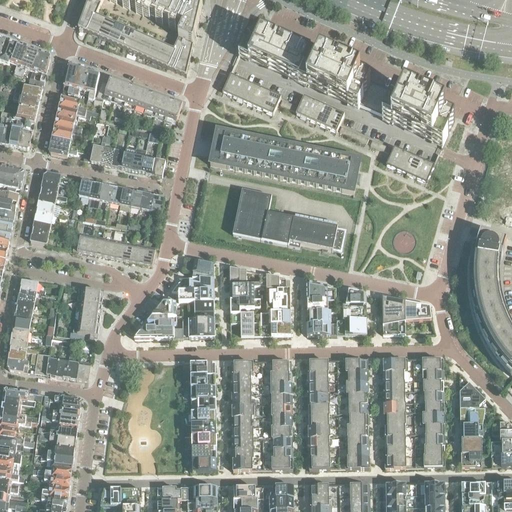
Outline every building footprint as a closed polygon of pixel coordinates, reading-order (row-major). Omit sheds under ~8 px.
[(203,11),(179,0),(89,0),(89,1),(85,14),(79,31),(187,79),(194,48),(203,11)] [(314,60),(274,42),(251,32),(240,56),(263,66),(303,84),(318,91),(335,99),(360,109),(371,85),(346,74),(339,71),(334,69),(329,67),(314,60)] [(8,43),(0,62),(0,64),(9,67),(10,65),(17,46),(8,43)] [(17,46),(10,65),(17,68),(13,78),(18,79),(29,51),(17,46)] [(29,51),(18,79),(22,80),(26,71),(33,74),(40,55),(29,51)] [(33,74),(31,79),(34,80),(36,75),(42,77),(41,83),(45,84),(51,61),(49,58),(40,55),(33,74)] [(74,96),(80,70),(71,66),(69,68),(63,92),(67,93),(67,95),(74,96)] [(80,70),(74,96),(78,97),(78,100),(84,102),(85,95),(90,73),(80,70)] [(100,77),(90,73),(85,95),(90,96),(89,102),(87,107),(93,109),(93,108),(102,109),(103,104),(94,103),(100,77)] [(233,100),(241,81),(231,77),(223,93),(223,95),(227,97),(233,100)] [(31,79),(29,88),(43,92),(45,84),(41,83),(40,84),(34,82),(34,80),(31,79)] [(183,107),(106,79),(104,85),(102,84),(97,100),(103,102),(175,128),(183,107)] [(243,104),(251,86),(241,81),(233,100),(234,100),(237,101),(243,104)] [(1,82),(0,86),(0,94),(15,99),(15,98),(40,103),(43,92),(29,88),(28,89),(23,88),(22,95),(16,94),(16,93),(8,90),(10,85),(1,82)] [(443,117),(424,109),(417,106),(371,85),(360,109),(383,120),(406,130),(412,133),(424,138),(432,142),(444,147),(443,149),(443,150),(455,123),(443,117)] [(253,108),(261,90),(251,86),(243,104),(244,104),(247,106),(253,108)] [(263,113),(271,95),(261,90),(253,108),(253,109),(257,110),(263,113)] [(0,94),(0,105),(2,106),(3,101),(14,104),(14,103),(19,105),(18,111),(37,114),(40,103),(15,98),(15,99),(0,94)] [(274,116),(281,99),(271,95),(263,113),(266,114),(273,117),(274,116)] [(306,121),(314,103),(304,98),(297,115),(296,117),(300,119),(306,121)] [(101,115),(87,112),(79,111),(81,105),(77,104),(62,100),(59,110),(86,117),(91,118),(100,120),(101,116),(101,115)] [(316,126),(324,108),(314,103),(306,121),(307,122),(310,123),(316,126)] [(326,130),(334,112),(324,108),(316,126),(317,126),(320,127),(326,130)] [(85,121),(86,117),(59,110),(57,120),(76,124),(77,120),(85,121)] [(35,126),(37,114),(18,111),(16,117),(2,115),(1,120),(2,120),(7,121),(11,122),(18,124),(18,123),(23,124),(27,125),(27,124),(35,126)] [(345,117),(334,112),(326,130),(327,130),(330,132),(337,135),(345,117)] [(75,130),(76,124),(57,120),(55,130),(82,136),(83,132),(75,130)] [(11,122),(7,121),(2,147),(10,149),(14,131),(10,130),(11,122)] [(18,151),(23,124),(18,123),(18,124),(16,131),(14,131),(10,149),(18,151)] [(23,124),(18,151),(27,152),(30,151),(33,134),(26,132),(27,125),(23,124)] [(81,141),(82,136),(55,130),(53,140),(71,144),(73,139),(81,141)] [(361,163),(217,134),(210,168),(354,197),(355,189),(359,172),(361,163)] [(105,151),(106,145),(107,140),(103,139),(101,150),(94,149),(91,149),(90,156),(89,164),(102,167),(105,151)] [(71,148),(71,144),(53,140),(51,148),(78,154),(79,150),(71,148)] [(511,145),(498,140),(477,211),(511,221),(511,145)] [(77,158),(78,154),(51,148),(49,154),(49,155),(51,157),(68,160),(69,156),(77,158)] [(396,172),(404,154),(394,150),(387,166),(386,168),(393,171),(396,172)] [(112,169),(115,153),(105,151),(102,167),(112,169)] [(122,171),(125,155),(115,153),(112,169),(122,171)] [(163,180),(166,164),(158,162),(160,153),(157,153),(155,161),(152,177),(163,180)] [(407,177),(415,159),(404,154),(396,172),(403,175),(406,176),(407,177)] [(132,173),(135,157),(125,155),(122,171),(132,173)] [(146,159),(135,157),(132,173),(142,175),(146,159)] [(152,177),(155,161),(146,159),(142,175),(152,177)] [(417,181),(425,163),(415,159),(407,177),(413,179),(416,181),(417,181)] [(435,168),(425,163),(417,181),(422,184),(427,186),(428,184),(435,168)] [(0,188),(4,189),(9,169),(0,167),(0,168),(0,188)] [(17,171),(9,169),(4,189),(8,190),(7,193),(6,196),(11,197),(17,171)] [(17,171),(11,197),(15,197),(17,191),(21,192),(24,174),(23,172),(17,171)] [(81,193),(83,184),(47,176),(44,178),(43,185),(60,189),(80,193),(81,193)] [(90,202),(93,186),(83,184),(81,193),(80,193),(79,198),(79,199),(79,200),(90,202)] [(58,198),(60,189),(43,185),(41,192),(41,195),(58,199),(58,198)] [(90,202),(88,209),(99,211),(100,204),(103,188),(93,186),(90,202)] [(110,210),(110,206),(114,190),(103,188),(100,204),(106,205),(105,209),(110,210)] [(121,208),(124,192),(114,190),(110,206),(121,208)] [(131,210),(134,194),(124,192),(121,208),(131,210)] [(337,231),(273,218),(268,217),(272,199),(242,193),(233,237),(300,251),(300,247),(322,251),(328,253),(333,254),(333,252),(337,232),(337,231)] [(0,194),(0,202),(17,206),(19,198),(15,197),(11,197),(6,196),(2,195),(0,194)] [(140,218),(144,197),(134,194),(131,210),(139,212),(138,218),(140,218)] [(67,200),(58,198),(58,199),(41,195),(40,199),(39,205),(55,208),(57,202),(66,204),(67,200)] [(151,214),(154,199),(144,197),(140,218),(141,219),(143,213),(151,214)] [(161,216),(165,201),(154,199),(151,214),(161,216)] [(0,213),(15,217),(17,206),(0,202),(0,213)] [(53,218),(55,208),(39,205),(36,215),(53,218)] [(0,222),(3,223),(13,225),(15,217),(0,213),(0,222)] [(51,228),(53,218),(36,215),(36,218),(35,225),(51,228)] [(128,220),(127,228),(126,233),(136,235),(138,227),(131,226),(132,221),(128,220)] [(0,242),(9,244),(13,225),(3,223),(0,222),(0,242)] [(50,234),(51,228),(35,225),(33,231),(32,235),(50,238),(50,234)] [(149,229),(148,236),(158,238),(159,231),(149,229)] [(345,233),(337,232),(333,252),(341,254),(345,233)] [(500,256),(501,252),(504,252),(506,243),(481,234),(478,243),(477,246),(474,245),(474,244),(473,249),(470,266),(469,283),(471,299),(474,316),(479,331),(487,346),(496,360),(506,373),(511,378),(511,334),(511,332),(505,320),(501,308),(498,295),(497,284),(497,275),(498,265),(500,256)] [(47,248),(50,238),(32,235),(30,245),(47,248)] [(89,257),(93,239),(82,237),(82,239),(81,243),(80,247),(80,251),(79,254),(89,257)] [(100,259),(103,241),(93,239),(89,257),(100,259)] [(110,261),(114,243),(103,241),(100,259),(110,261)] [(0,250),(8,252),(9,244),(0,242),(0,250)] [(121,263),(124,245),(114,243),(110,261),(121,263)] [(131,265),(135,248),(124,245),(121,263),(131,265)] [(142,267),(145,250),(135,248),(131,265),(142,267)] [(152,269),(156,252),(145,250),(142,267),(152,269)] [(214,277),(214,271),(214,268),(200,265),(195,264),(195,265),(187,263),(185,273),(193,275),(193,276),(192,281),(195,281),(200,281),(214,281),(214,278),(214,277)] [(230,271),(230,289),(230,290),(230,293),(233,292),(261,292),(280,292),(279,280),(260,277),(260,284),(247,284),(247,274),(230,271)] [(214,281),(200,281),(200,287),(190,286),(190,281),(183,281),(177,288),(180,288),(182,288),(182,294),(212,294),(214,294),(214,288),(214,287),(214,281)] [(38,292),(39,286),(22,284),(20,294),(45,298),(45,294),(38,292)] [(336,303),(336,291),(335,291),(335,292),(327,292),(327,289),(306,285),(306,303),(336,303)] [(291,304),(290,291),(286,292),(280,292),(261,292),(261,304),(291,304)] [(366,297),(336,291),(336,303),(337,309),(366,308),(366,297)] [(100,306),(101,295),(94,294),(79,292),(77,303),(100,306)] [(261,304),(261,292),(233,292),(230,293),(231,305),(261,304)] [(59,305),(60,300),(55,299),(55,300),(45,298),(20,294),(18,303),(35,306),(36,300),(41,301),(59,305)] [(215,301),(215,298),(214,294),(212,294),(182,294),(180,294),(179,294),(179,305),(183,305),(215,305),(215,304),(215,301)] [(170,298),(170,297),(163,306),(164,306),(165,306),(174,305),(174,298),(170,298)] [(406,325),(405,305),(383,300),(383,338),(406,338),(406,332),(406,325)] [(33,316),(35,306),(18,303),(16,313),(33,316)] [(98,316),(100,306),(77,303),(76,314),(98,316)] [(336,303),(306,303),(306,315),(310,315),(337,315),(337,309),(336,303)] [(261,316),(261,304),(231,305),(231,316),(260,316),(261,316)] [(291,316),(291,304),(261,304),(261,316),(291,316)] [(183,319),(183,305),(179,305),(174,305),(165,306),(165,309),(161,309),(157,314),(153,319),(158,319),(183,319)] [(215,316),(215,309),(215,305),(183,305),(183,319),(183,324),(215,324),(215,322),(215,316)] [(430,309),(421,307),(405,305),(406,325),(432,323),(430,309)] [(367,323),(367,310),(366,308),(337,309),(337,315),(337,324),(367,323)] [(31,326),(33,316),(16,313),(14,323),(31,326)] [(97,327),(98,316),(76,314),(75,324),(97,327)] [(337,324),(337,315),(310,315),(310,320),(307,320),(307,327),(338,327),(337,324)] [(261,328),(261,316),(260,316),(231,316),(231,317),(231,327),(241,327),(241,340),(261,340),(262,340),(261,328)] [(291,327),(291,316),(261,316),(261,328),(291,327)] [(183,331),(183,324),(183,319),(158,319),(153,319),(148,326),(155,326),(155,332),(183,331)] [(30,336),(31,326),(14,323),(13,333),(30,336)] [(367,339),(367,323),(337,324),(338,327),(338,339),(367,339)] [(95,338),(97,327),(75,324),(73,335),(89,337),(95,338)] [(215,341),(215,324),(183,324),(183,331),(184,341),(189,341),(190,341),(199,341),(205,341),(214,341),(215,341)] [(55,329),(54,329),(47,328),(44,327),(44,328),(49,329),(48,338),(53,339),(55,329)] [(291,340),(291,327),(261,328),(262,340),(291,340)] [(338,339),(338,327),(307,327),(307,339),(338,339)] [(183,342),(183,331),(142,332),(134,342),(183,342)] [(29,345),(30,336),(13,333),(12,343),(29,345)] [(29,345),(12,343),(10,353),(27,355),(32,356),(38,357),(38,353),(28,351),(29,345)] [(26,365),(27,355),(10,353),(9,363),(25,365),(26,365)] [(77,382),(79,366),(73,365),(74,360),(73,360),(73,354),(71,354),(70,359),(69,365),(67,381),(70,382),(70,381),(77,382)] [(47,378),(48,369),(50,358),(42,357),(38,357),(36,367),(35,376),(47,378)] [(59,364),(59,363),(53,362),(53,359),(50,358),(48,369),(47,378),(51,379),(51,378),(57,379),(59,364)] [(29,365),(26,365),(25,365),(9,363),(8,370),(10,373),(27,376),(29,365)] [(69,365),(59,363),(59,364),(57,379),(63,380),(63,381),(67,381),(69,365)] [(425,428),(425,418),(423,418),(423,407),(423,396),(423,385),(423,374),(425,374),(424,363),(415,364),(405,364),(405,375),(402,375),(403,385),(403,396),(403,407),(405,407),(405,418),(403,418),(403,429),(405,429),(405,439),(406,450),(406,461),(403,461),(404,472),(424,471),(423,461),(426,461),(426,450),(425,439),(423,439),(423,428),(425,428)] [(444,375),(443,363),(424,363),(425,374),(444,375)] [(368,376),(367,364),(348,365),(349,376),(368,376)] [(405,375),(405,364),(383,364),(383,375),(402,375),(405,375)] [(89,384),(91,367),(89,366),(80,365),(80,366),(79,366),(77,382),(89,384)] [(329,376),(329,365),(307,365),(307,376),(326,376),(329,376)] [(349,430),(349,419),(347,419),(347,408),(347,397),(347,386),(347,376),(349,376),(348,365),(338,365),(329,365),(329,376),(326,376),(327,387),(327,397),(327,408),(329,408),(329,419),(327,419),(327,430),(329,430),(329,441),(330,451),(330,462),(327,462),(328,473),(348,473),(347,462),(350,462),(350,451),(349,440),(347,440),(347,430),(349,430)] [(232,377),(251,377),(253,377),(253,366),(232,366),(232,377)] [(263,366),(253,366),(253,377),(251,377),(251,388),(251,399),(251,409),(253,409),(253,420),(251,420),(251,431),(254,431),(254,442),(254,453),(254,463),(252,463),(252,474),(272,474),(272,463),(274,463),(274,452),(274,441),(272,442),(271,431),(274,431),(273,420),(271,420),(271,409),(271,398),(271,388),(271,377),(273,377),(273,366),(263,366)] [(292,377),(292,366),(273,366),(273,377),(292,377)] [(216,367),(215,367),(205,367),(191,367),(191,368),(191,379),(216,379),(216,367)] [(198,410),(198,404),(198,403),(191,403),(191,391),(191,379),(191,368),(182,368),(184,475),(192,475),(192,463),(192,451),(192,439),(192,427),(191,415),(198,415),(198,413),(198,410)] [(444,385),(444,375),(425,374),(423,374),(423,385),(444,385)] [(403,385),(402,375),(383,375),(384,386),(403,385)] [(327,387),(326,376),(307,376),(308,387),(327,387)] [(368,386),(368,376),(349,376),(347,376),(347,386),(368,386)] [(251,377),(232,377),(232,378),(232,388),(251,388),(251,377)] [(292,387),(292,379),(292,377),(273,377),(271,377),(271,388),(292,387)] [(216,391),(216,383),(216,379),(191,379),(191,391),(216,391)] [(403,396),(403,385),(384,386),(384,397),(403,396)] [(444,396),(444,385),(423,385),(423,396),(444,396)] [(368,397),(368,386),(347,386),(347,397),(368,397)] [(474,390),(473,389),(473,390),(469,386),(460,395),(460,397),(460,402),(460,412),(465,412),(480,412),(480,410),(486,404),(473,390),(474,390)] [(292,398),(292,387),(271,388),(271,398),(292,398)] [(327,397),(327,387),(308,387),(308,398),(327,397)] [(251,399),(251,388),(232,388),(232,399),(251,399)] [(216,403),(216,398),(216,391),(191,391),(191,403),(198,403),(216,403)] [(41,406),(42,398),(7,392),(4,394),(3,401),(33,405),(33,406),(35,406),(36,405),(41,406)] [(403,407),(403,396),(384,397),(384,407),(403,407)] [(444,406),(444,396),(423,396),(423,407),(444,406)] [(327,408),(327,397),(308,398),(308,409),(327,408)] [(368,408),(368,397),(347,397),(347,408),(368,408)] [(45,398),(45,399),(43,408),(49,409),(50,404),(61,406),(60,411),(80,413),(81,405),(80,403),(50,399),(45,398)] [(292,399),(292,398),(271,398),(271,409),(292,409),(292,399)] [(251,399),(232,399),(232,410),(251,409),(251,399)] [(33,405),(3,401),(2,410),(21,413),(22,408),(35,410),(35,406),(33,406),(33,405)] [(216,415),(216,403),(198,403),(198,404),(198,410),(198,413),(198,415),(216,415)] [(444,417),(444,406),(423,407),(423,418),(425,418),(444,417)] [(405,418),(405,407),(403,407),(384,407),(384,418),(403,418),(405,418)] [(329,419),(329,408),(327,408),(308,409),(308,419),(327,419),(329,419)] [(368,418),(368,408),(347,408),(347,419),(349,419),(368,418)] [(251,409),(232,410),(232,421),(251,420),(253,420),(253,409),(251,409)] [(292,409),(271,409),(271,420),(273,420),(292,420),(292,409)] [(33,425),(34,420),(21,418),(21,413),(2,410),(1,420),(33,425)] [(79,423),(80,413),(60,411),(60,416),(49,414),(49,413),(48,419),(79,423)] [(483,427),(485,412),(480,412),(465,412),(460,412),(460,428),(483,427)] [(216,427),(216,418),(216,415),(198,415),(191,415),(192,427),(216,427)] [(444,428),(444,417),(425,418),(425,428),(444,428)] [(48,419),(42,418),(42,422),(47,423),(47,424),(51,424),(51,429),(58,430),(78,433),(79,423),(48,419)] [(368,429),(368,419),(368,418),(349,419),(349,430),(368,429)] [(403,429),(403,418),(384,418),(384,429),(403,429)] [(327,430),(327,419),(308,419),(308,430),(327,430)] [(37,430),(37,426),(38,426),(38,425),(33,425),(1,420),(0,427),(0,430),(18,433),(19,428),(31,429),(33,430),(37,430)] [(251,431),(251,420),(232,421),(233,431),(251,431)] [(292,420),(273,420),(274,431),(293,430),(292,420)] [(511,430),(509,426),(500,427),(492,427),(492,439),(500,439),(500,445),(511,444),(511,430)] [(217,439),(216,427),(192,427),(192,439),(217,439)] [(483,429),(483,427),(460,428),(461,444),(462,444),(482,443),(479,443),(479,435),(483,435),(483,429)] [(445,439),(444,428),(425,428),(423,428),(423,439),(425,439),(445,439)] [(368,429),(349,430),(347,430),(347,440),(349,440),(369,440),(368,429)] [(405,439),(405,429),(403,429),(384,429),(385,440),(405,439)] [(0,430),(0,440),(35,445),(36,440),(31,440),(19,438),(19,433),(18,433),(0,430)] [(76,443),(78,433),(58,430),(57,435),(50,434),(45,433),(45,431),(39,430),(38,438),(76,443)] [(293,430),(274,431),(271,431),(272,442),(274,441),(293,441),(293,430)] [(329,441),(329,430),(327,430),(308,430),(309,441),(329,441)] [(254,431),(251,431),(233,431),(233,432),(233,442),(254,442),(254,431)] [(76,443),(38,438),(37,444),(40,444),(40,443),(56,445),(55,450),(75,453),(76,443)] [(217,451),(217,442),(217,439),(192,439),(192,451),(217,451)] [(406,450),(405,439),(385,440),(385,451),(406,450)] [(445,450),(445,439),(425,439),(426,450),(445,450)] [(34,450),(35,445),(0,440),(0,450),(17,453),(17,448),(34,450)] [(369,451),(369,440),(349,440),(350,451),(369,451)] [(293,441),(274,441),(274,452),(293,452),(293,441)] [(330,451),(329,441),(309,441),(309,452),(330,451)] [(254,442),(233,442),(233,453),(254,453),(254,442)] [(482,457),(482,443),(462,444),(462,457),(482,457)] [(511,444),(500,445),(491,445),(491,458),(511,457),(511,444)] [(17,453),(0,450),(0,460),(27,465),(27,462),(28,460),(22,459),(16,458),(17,453)] [(74,463),(75,453),(55,450),(55,455),(48,454),(48,455),(42,454),(42,458),(74,463)] [(406,461),(406,450),(385,451),(385,461),(403,461),(406,461)] [(445,460),(445,450),(426,450),(426,461),(445,460)] [(217,463),(217,455),(217,451),(192,451),(192,463),(217,463)] [(330,462),(330,451),(309,452),(309,463),(327,462),(330,462)] [(369,462),(369,451),(350,451),(350,462),(369,462)] [(293,452),(274,452),(274,463),(293,463),(293,462),(293,453),(293,452)] [(254,453),(233,453),(233,463),(233,464),(252,463),(254,463),(254,453)] [(72,472),(74,463),(42,458),(36,457),(35,463),(41,464),(41,463),(47,464),(53,464),(52,470),(72,472)] [(461,457),(461,471),(481,471),(481,457),(461,457)] [(511,470),(511,457),(491,458),(491,470),(492,470),(492,468),(501,468),(501,470),(507,470),(507,468),(511,468),(511,470)] [(0,460),(0,471),(16,474),(20,474),(21,468),(26,469),(27,465),(0,460)] [(445,471),(445,460),(426,461),(423,461),(424,471),(426,471),(445,471)] [(404,472),(403,461),(385,461),(385,472),(404,472)] [(328,473),(327,462),(309,463),(309,473),(328,473)] [(369,462),(350,462),(347,462),(348,473),(350,473),(369,472),(369,462)] [(217,475),(217,463),(192,463),(192,475),(217,475)] [(252,474),(252,463),(233,464),(233,474),(252,474)] [(293,463),(274,463),(272,463),(272,474),(293,474),(293,463)] [(71,482),(72,472),(52,470),(52,475),(40,473),(40,478),(71,482)] [(0,471),(0,481),(12,483),(12,484),(24,485),(25,481),(16,479),(16,474),(0,471)] [(71,482),(40,478),(39,483),(50,484),(50,489),(70,492),(71,482)] [(0,481),(0,489),(18,492),(19,488),(12,487),(12,484),(12,483),(0,481)] [(497,511),(498,509),(498,497),(497,486),(491,486),(484,487),(484,497),(484,509),(484,511),(497,511)] [(511,496),(511,486),(497,486),(498,497),(511,496)] [(425,511),(425,510),(425,498),(425,487),(406,488),(406,498),(406,510),(406,511),(425,511)] [(445,498),(445,487),(432,487),(425,487),(425,498),(432,498),(445,498)] [(484,497),(484,487),(481,487),(461,487),(462,497),(484,497)] [(351,499),(370,499),(369,488),(350,489),(351,499)] [(406,498),(406,488),(399,488),(386,488),(386,499),(399,498),(406,498)] [(18,492),(0,489),(0,497),(10,499),(11,495),(18,496),(18,492)] [(38,493),(37,498),(68,502),(70,492),(50,489),(49,495),(38,493)] [(310,500),(329,500),(328,489),(310,489),(310,500)] [(328,489),(329,500),(329,509),(329,511),(331,511),(330,511),(350,511),(351,510),(351,499),(350,489),(347,489),(328,489)] [(234,503),(256,502),(255,490),(234,491),(234,503)] [(273,502),(273,490),(255,490),(256,502),(258,502),(257,511),(270,511),(271,502),(273,502)] [(293,490),(273,490),(273,502),(294,502),(293,490)] [(158,503),(177,503),(177,491),(158,492),(158,503)] [(193,491),(177,491),(177,503),(177,511),(195,511),(196,503),(194,503),(193,491)] [(194,503),(196,503),(218,503),(217,491),(193,491),(194,503)] [(122,511),(122,492),(103,493),(101,511),(122,511)] [(140,510),(140,503),(142,503),(142,492),(122,492),(122,511),(140,510)] [(511,508),(511,496),(498,497),(498,509),(511,508)] [(10,499),(0,497),(0,505),(27,509),(27,505),(28,501),(25,500),(24,505),(9,503),(10,499)] [(484,509),(484,497),(462,497),(462,499),(462,509),(484,509)] [(68,502),(37,498),(36,502),(48,504),(47,509),(67,511),(68,502)] [(406,510),(406,498),(399,498),(386,499),(386,509),(386,511),(399,510),(406,510)] [(445,510),(445,498),(432,498),(425,498),(425,510),(432,510),(445,510)] [(370,510),(370,499),(351,499),(351,510),(370,510)] [(329,500),(310,500),(310,501),(310,511),(329,511),(329,509),(329,500)] [(257,511),(258,502),(256,502),(234,503),(235,506),(234,506),(233,511),(257,511)] [(293,511),(294,502),(273,502),(271,502),(270,511),(293,511)] [(177,511),(177,503),(158,503),(157,511),(177,511)] [(217,511),(218,503),(196,503),(195,511),(217,511)]
